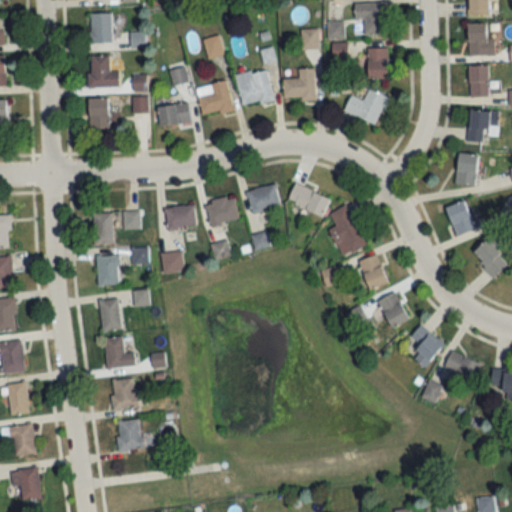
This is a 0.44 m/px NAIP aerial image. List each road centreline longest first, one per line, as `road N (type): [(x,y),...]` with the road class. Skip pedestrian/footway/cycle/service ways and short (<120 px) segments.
road 1 (residential): [(0,176),(141,172),(279,144),(320,147),(382,185),(438,292),(479,318),(511,325)]
road 2 (residential): [(82,511),(51,297),(40,0)]
road 3 (residential): [(382,185),(421,120),(422,0)]
